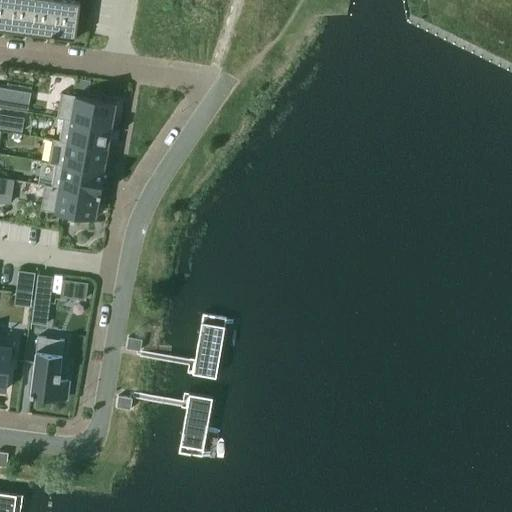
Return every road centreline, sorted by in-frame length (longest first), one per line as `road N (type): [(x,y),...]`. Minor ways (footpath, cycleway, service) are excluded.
road 1 (residential): [(0,437),(81,448),(98,435),(135,223),(216,93)]
road 2 (residential): [(0,54),(192,82),(216,93)]
